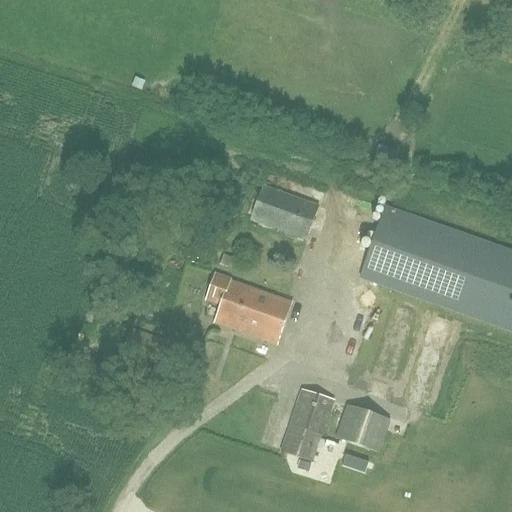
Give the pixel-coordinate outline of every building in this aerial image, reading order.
[(307,242),(319,208),(263,188),(251,222),(307,242)] [(511,332),(511,254),(385,209),(361,279),(511,332)] [(322,266),(311,308),(342,317),(353,274),(322,266)] [(247,335),(262,293),(231,282),(231,281),(216,276),(207,301),(222,306),(215,324),(247,335)] [(293,304),(262,293),(247,335),(278,347),(293,304)] [(331,357),(333,349),(343,352),(348,335),(320,326),(312,351),(331,357)] [(172,371),(180,347),(133,331),(125,355),(172,371)] [(314,459),(333,402),(303,392),(284,449),(314,459)] [(379,454),(390,421),(348,407),(338,440),(379,454)]
